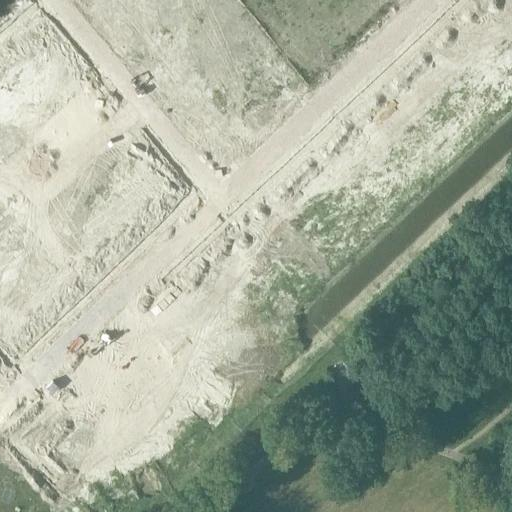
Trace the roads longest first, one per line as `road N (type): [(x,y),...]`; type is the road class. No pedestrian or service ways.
road 1 (residential): [(229,194),(432,0)]
road 2 (residential): [(27,380),(229,194)]
road 3 (residential): [(229,194),(54,0)]
